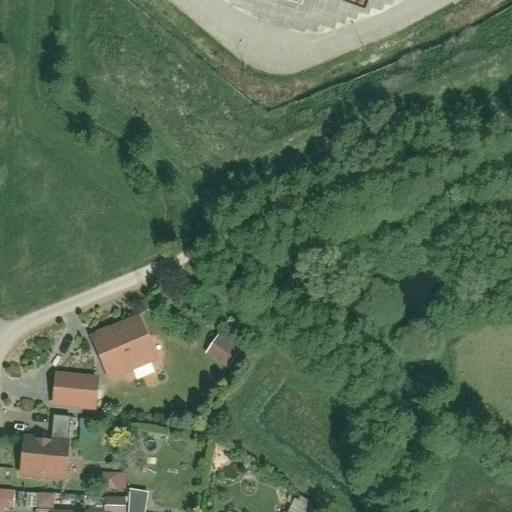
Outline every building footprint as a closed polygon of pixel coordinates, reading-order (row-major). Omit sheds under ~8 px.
[(84,336),(106,386),(151,366),(129,316),(84,336)] [(215,339),(201,359),(222,373),(236,354),(215,339)] [(49,381),(48,412),(90,413),(91,382),(49,381)] [(16,446),(16,482),(62,482),(63,446),(16,446)] [(99,472),(99,488),(123,489),(123,473),(99,472)] [(25,493),(25,507),(49,507),(49,493),(25,493)] [(289,496),(281,511),(303,511),(307,504),(289,496)] [(122,511),(122,497),(100,497),(99,511),(122,511)] [(145,511),(147,499),(129,497),(128,511),(145,511)]
